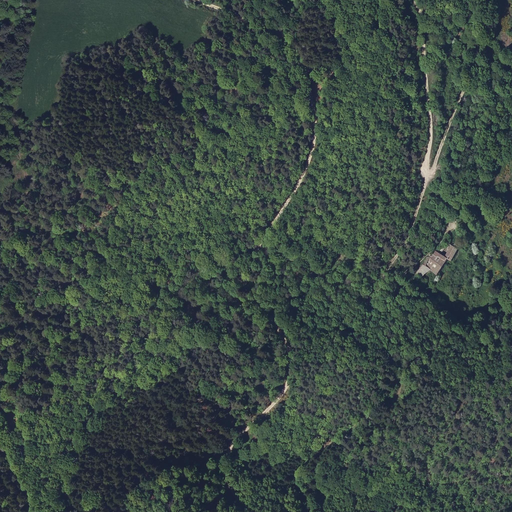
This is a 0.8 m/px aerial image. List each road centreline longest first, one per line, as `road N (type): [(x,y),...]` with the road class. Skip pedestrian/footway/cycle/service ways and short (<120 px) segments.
road 1 (track): [(173,0),(270,37),(291,58),(306,98),(307,115),(253,267),(256,301),(286,361),(238,443),(227,492),(238,511)]
road 2 (track): [(0,432),(15,380),(27,178),(0,136)]
road 3 (track): [(409,229),(424,173),(416,25),(407,0)]
road 4 (track): [(424,173),(469,62),(482,0)]
